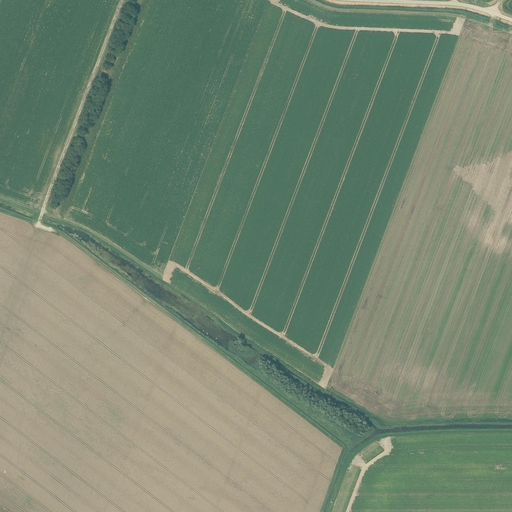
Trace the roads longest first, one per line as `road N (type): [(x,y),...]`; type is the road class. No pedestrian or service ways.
road 1 (track): [(37,226),(121,0)]
road 2 (unclassified): [(511,20),(436,3),(339,0)]
